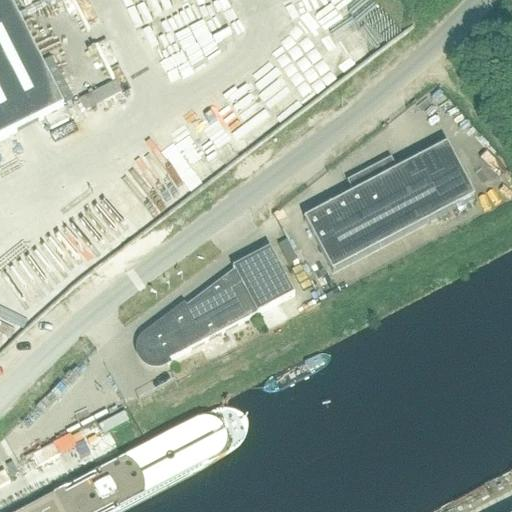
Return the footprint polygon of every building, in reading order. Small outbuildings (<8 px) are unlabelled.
[(0,0),(0,143),(67,110),(11,0),(0,0)] [(309,105),(358,74),(347,58),(329,71),(326,67),(315,74),(317,76),(298,88),(309,105)] [(346,185),(353,197),(304,223),(332,276),(474,201),(446,148),(397,174),(391,162),(346,185)] [(140,349),(140,353),(140,357),(142,361),(144,364),(147,367),(150,368),(153,369),(158,369),(162,368),(166,365),(294,298),(270,252),(232,271),(233,274),(185,310),(182,321),(148,339),(147,340),(144,342),(143,344),(141,346),(140,349)] [(511,253),(128,456),(150,499),(511,307),(511,253)]
